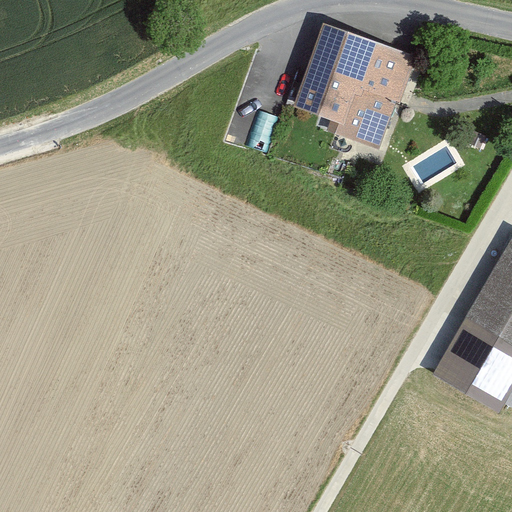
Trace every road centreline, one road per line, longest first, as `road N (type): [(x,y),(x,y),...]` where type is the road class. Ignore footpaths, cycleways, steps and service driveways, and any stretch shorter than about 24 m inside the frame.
road 1 (tertiary): [(0,145),(129,96),(286,13),(352,1),(511,25)]
road 2 (track): [(511,179),(317,511)]
